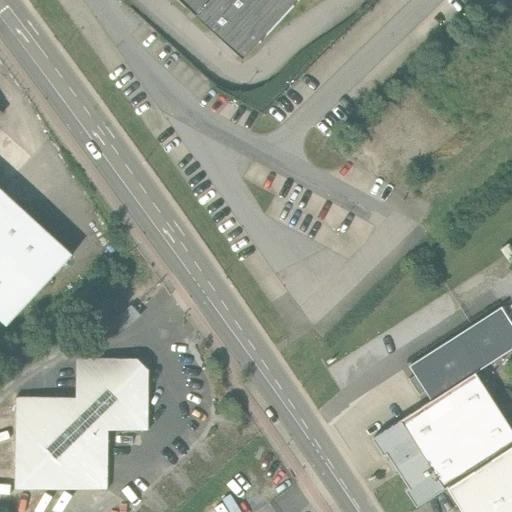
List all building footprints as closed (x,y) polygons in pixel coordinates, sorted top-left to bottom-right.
[(176,0),(196,18),(198,18),(243,60),(297,0),(176,0)] [(0,320),(6,327),(73,255),(0,187),(0,119),(6,114),(0,108),(0,320)] [(511,446),(511,433),(474,374),(511,349),(511,325),(501,307),(471,326),(407,367),(429,401),(369,439),(380,456),(384,454),(394,470),(407,490),(403,492),(414,508),(444,489),(511,446)] [(76,358),(75,398),(16,398),(15,491),(107,491),(108,432),(148,432),(148,369),(143,364),(137,359),(76,358)] [(511,511),(511,446),(444,489),(458,511),(511,511)]
